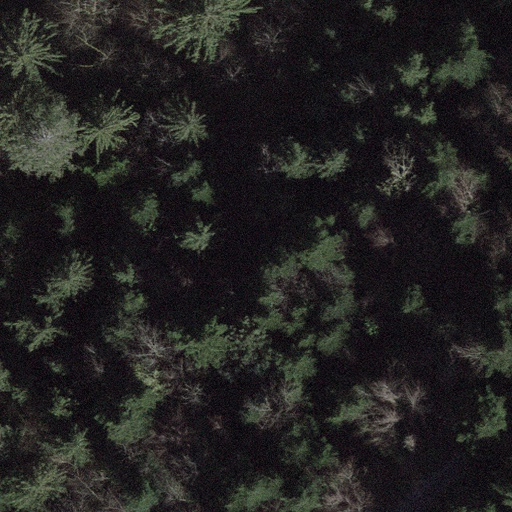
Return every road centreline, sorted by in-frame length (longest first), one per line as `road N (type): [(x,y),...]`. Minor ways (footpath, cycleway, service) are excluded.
road 1 (trunk): [(23,511),(252,242),(489,0)]
road 2 (track): [(392,511),(487,394),(511,379)]
